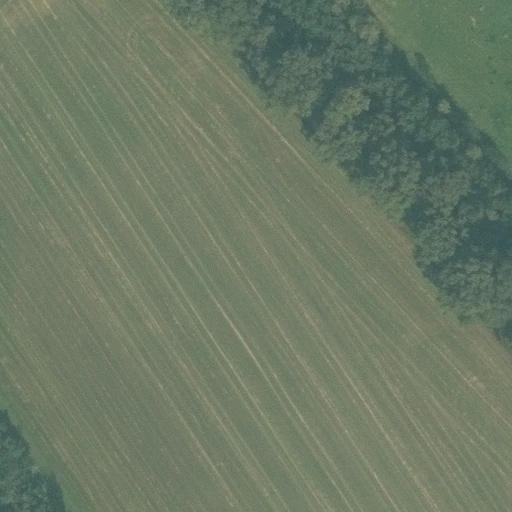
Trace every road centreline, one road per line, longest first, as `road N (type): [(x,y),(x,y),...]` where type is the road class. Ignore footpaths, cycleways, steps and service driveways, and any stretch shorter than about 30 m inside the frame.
road 1 (track): [(511,362),(187,0)]
road 2 (track): [(511,295),(248,0)]
